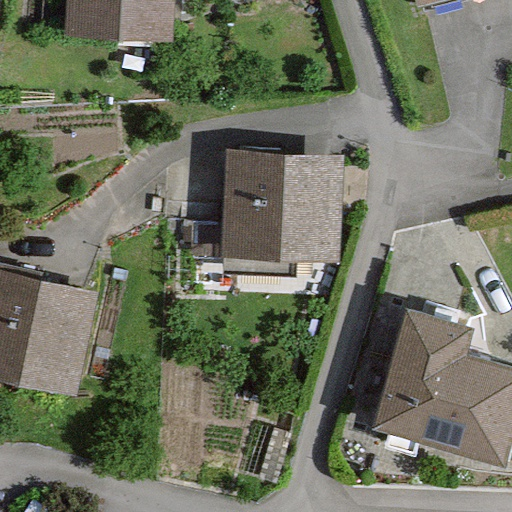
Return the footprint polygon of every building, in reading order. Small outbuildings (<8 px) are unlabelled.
[(181,0),(70,0),(70,20),(181,23),(181,0)] [(413,0),(416,11),(457,0),(413,0)] [(336,157),(227,153),(224,252),(333,255),(336,157)] [(97,295),(0,275),(0,380),(76,396),(97,295)] [(475,329),(407,309),(372,431),(507,468),(511,449),(511,367),(468,355),(475,329)]
